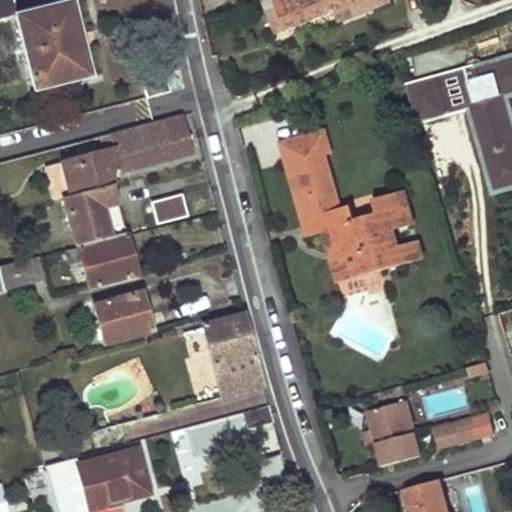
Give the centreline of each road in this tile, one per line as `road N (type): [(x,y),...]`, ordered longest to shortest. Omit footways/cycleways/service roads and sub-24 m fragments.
road 1 (residential): [(182,0),(288,419),(324,511)]
road 2 (unknown): [(209,119),(511,5)]
